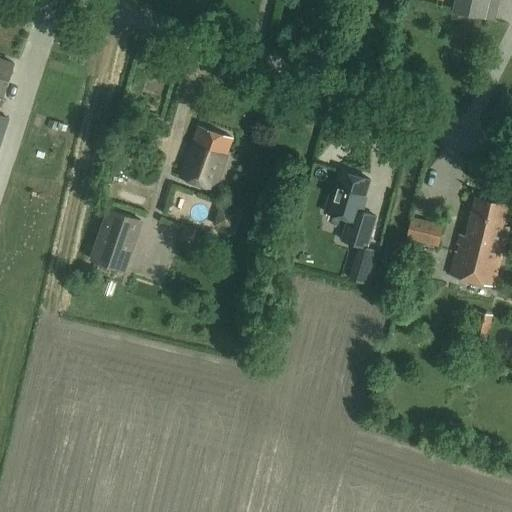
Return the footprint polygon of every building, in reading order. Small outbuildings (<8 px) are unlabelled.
[(455,0),(453,11),(484,18),(487,0),(455,0)] [(74,47),(82,50),(85,40),(77,38),(74,47)] [(0,145),(9,119),(0,115),(0,100),(2,95),(4,96),(14,63),(0,58),(0,145)] [(181,175),(214,188),(232,138),(199,126),(181,175)] [(370,179),(340,170),(335,186),(332,185),(324,211),(348,218),(341,240),(366,247),(376,215),(362,211),(364,206),(362,206),(370,179)] [(509,227),(503,226),(508,205),(476,198),(467,236),(459,234),(449,274),(495,285),(509,227)] [(91,262),(125,274),(144,220),(109,208),(91,262)] [(438,246),(443,225),(412,217),(407,238),(438,246)] [(486,338),(491,314),(477,311),(471,334),(486,338)]
